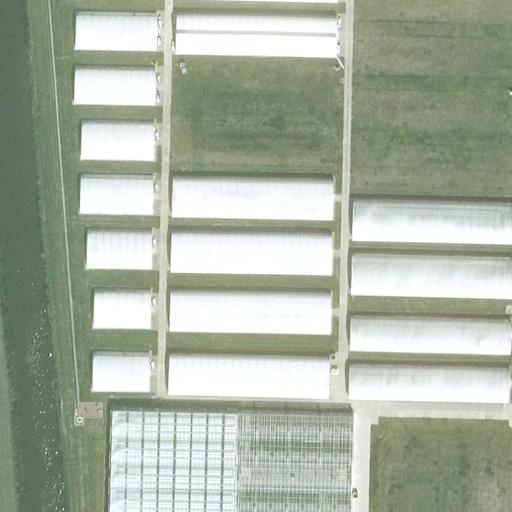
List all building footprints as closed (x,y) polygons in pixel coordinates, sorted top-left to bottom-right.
[(511,22),(511,0),(358,0),(358,21),(511,22)] [(76,11),(75,49),(158,51),(159,13),(76,11)] [(176,50),(344,53),(344,16),(177,13),(176,50)] [(511,39),(358,35),(357,72),(511,76),(511,39)] [(158,105),(159,67),(75,65),(74,103),(158,105)] [(174,122),(174,158),(337,159),(337,107),(341,107),(342,68),(176,67),(176,107),(204,107),(204,122),(174,122)] [(511,127),(511,91),(357,92),(357,128),(511,127)] [(155,161),(156,121),(80,119),(79,159),(155,161)] [(511,185),(511,147),(357,145),(356,182),(511,185)] [(153,215),(154,174),(79,173),(78,214),(153,215)] [(171,211),(331,215),(332,180),(172,176),(171,211)] [(354,239),(511,240),(511,201),(354,199),(354,239)] [(152,270),(152,229),(86,229),(85,269),(152,270)] [(170,268),(332,269),(333,232),(170,231),(170,268)] [(511,295),(511,257),(352,254),(351,292),(511,295)] [(151,328),(152,290),(92,288),(91,327),(151,328)] [(168,291),(168,328),(331,329),(331,292),(168,291)] [(350,346),(511,350),(511,319),(351,315),(350,346)] [(89,352),(90,390),(150,389),(150,351),(89,352)] [(333,357),(170,353),(169,391),(332,395),(333,357)] [(511,366),(348,365),(348,396),(511,397),(511,366)] [(109,511),(351,511),(354,413),(240,410),(223,410),(112,407),(109,511)]
